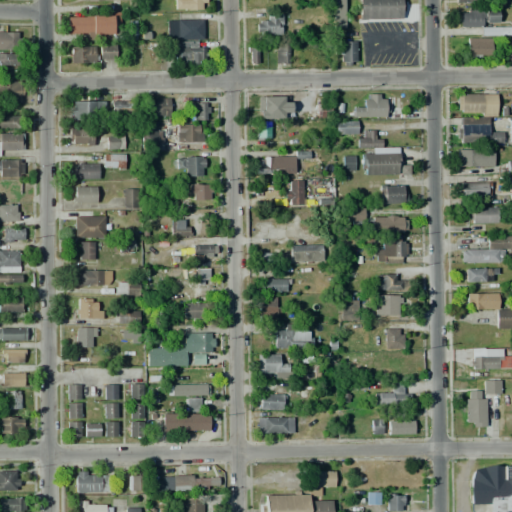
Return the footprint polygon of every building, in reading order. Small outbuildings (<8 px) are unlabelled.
[(205,0),(205,10),(174,9),(174,0),(205,0)] [(343,0),(343,12),(344,29),(332,29),(332,0),(343,0)] [(402,0),(403,19),(356,20),(356,0),(402,0)] [(458,10),(497,9),(498,27),(458,27),(458,10)] [(264,14),(281,14),(281,36),(255,36),(255,25),(264,25),(264,14)] [(115,15),(115,34),(63,35),(62,16),(115,15)] [(202,17),(202,40),(175,40),(175,18),(202,17)] [(480,28),(480,36),(509,35),(509,27),(480,28)] [(0,31),(19,31),(19,49),(0,49),(0,31)] [(490,38),(490,58),(466,58),(467,38),(490,38)] [(204,41),(204,64),(174,64),(174,42),(204,41)] [(332,55),(332,41),(355,41),(356,64),(342,64),(342,55),(332,55)] [(117,45),(117,59),(97,60),(97,45),(117,45)] [(288,64),(274,64),(274,45),(288,45),(288,64)] [(93,46),(93,63),(70,63),(70,47),(93,46)] [(257,47),(248,47),(248,64),(257,64),(257,47)] [(0,52),(16,52),(16,64),(0,64),(0,52)] [(0,80),(21,81),(21,102),(0,102),(0,80)] [(361,94),(386,93),(387,117),(352,117),(352,106),(361,105),(361,94)] [(495,93),(496,116),(456,117),(456,94),(495,93)] [(288,96),(288,118),(259,119),(258,97),(288,96)] [(168,98),(169,116),(144,116),(144,99),(168,98)] [(103,100),(104,120),(70,121),(69,101),(103,100)] [(135,101),(136,119),(109,119),(109,101),(135,101)] [(207,102),(208,120),(187,120),(187,102),(207,102)] [(331,103),(331,116),(315,116),(315,103),(331,103)] [(0,115),(21,115),(21,128),(0,128),(0,115)] [(453,119),(486,118),(486,132),(502,132),(502,144),(453,145),(453,119)] [(355,120),(356,134),(334,134),(333,121),(355,120)] [(255,121),(269,121),(269,139),(255,139),(255,121)] [(174,142),(174,124),(200,124),(201,142),(174,142)] [(91,129),(92,145),(67,146),(67,129),(91,129)] [(140,130),(158,131),(158,149),(139,149),(140,130)] [(371,139),(379,139),(380,148),(355,148),(355,139),(363,139),(363,130),(371,130),(371,139)] [(0,133),(22,133),(23,154),(0,154),(0,133)] [(105,136),(110,137),(123,136),(123,150),(105,150),(105,136)] [(491,150),(491,174),(465,175),(465,166),(456,166),(456,150),(491,150)] [(407,163),(408,174),(360,175),(360,153),(398,153),(398,163),(407,163)] [(123,154),(123,169),(102,169),(102,154),(107,154),(123,154)] [(342,155),(354,155),(354,171),(342,170),(342,155)] [(203,156),(203,175),(184,176),(184,166),(175,166),(174,156),(203,156)] [(254,157),(282,157),(282,165),(291,165),(291,173),(254,173),(254,157)] [(0,159),(21,159),(22,177),(0,177),(0,159)] [(97,163),(97,179),(69,179),(69,163),(97,163)] [(302,206),(284,206),(284,180),(302,180),(302,206)] [(490,181),(490,196),(477,195),(460,196),(460,182),(490,181)] [(209,183),(210,199),(187,200),(187,184),(209,183)] [(405,184),(406,203),(379,204),(378,185),(405,184)] [(95,186),(96,203),(71,203),(71,186),(95,186)] [(121,189),(135,188),(136,209),(121,209),(121,189)] [(0,204),(17,204),(17,221),(0,221),(0,204)] [(497,206),(497,223),(467,224),(467,207),(497,206)] [(363,207),(363,223),(346,224),(346,208),(363,207)] [(103,215),(103,238),(73,238),(73,216),(103,215)] [(405,215),(406,231),(367,232),(366,216),(405,215)] [(170,219),(189,219),(189,237),(170,237),(170,219)] [(22,227),(23,242),(2,242),(2,228),(22,227)] [(511,234),(511,253),(499,253),(499,263),(458,263),(458,249),(487,249),(487,235),(511,234)] [(132,240),(132,253),(117,254),(116,241),(132,240)] [(405,240),(405,263),(372,264),(372,241),(405,240)] [(92,260),(77,260),(76,242),(92,241),(92,260)] [(212,244),(212,254),(191,254),(191,244),(212,244)] [(321,245),(321,261),(289,262),(288,245),(321,245)] [(0,251),(17,251),(18,272),(0,272),(0,251)] [(283,253),(283,266),(255,266),(255,253),(283,253)] [(491,268),(491,282),(464,282),(464,268),(491,268)] [(110,269),(110,285),(75,285),(75,270),(110,269)] [(190,284),(190,271),(208,271),(209,284),(190,284)] [(0,274),(20,274),(20,284),(0,284),(0,274)] [(401,274),(401,290),(373,290),(373,274),(401,274)] [(285,278),(285,291),(260,291),(260,279),(285,278)] [(138,281),(138,295),(113,296),(112,283),(138,281)] [(494,292),(494,309),(465,310),(465,293),(494,292)] [(398,294),(398,315),(371,315),(371,295),(398,294)] [(0,297),(21,297),(21,312),(0,312),(0,297)] [(72,298),(95,298),(95,310),(101,310),(101,319),(72,320),(72,298)] [(340,298),(357,298),(356,320),(340,320),(340,298)] [(279,300),(278,323),(257,323),(257,301),(279,300)] [(203,302),(203,321),(182,322),(181,303),(203,302)] [(511,309),(511,327),(494,327),(494,309),(511,309)] [(137,324),(137,312),(127,311),(127,324),(137,324)] [(277,324),(303,324),(303,332),(311,332),(312,348),(269,349),(268,333),(277,333),(277,324)] [(0,327),(24,327),(24,340),(0,340),(0,327)] [(75,327),(94,327),(94,347),(74,347),(75,327)] [(138,343),(120,343),(120,330),(138,329),(138,343)] [(402,349),(383,349),(383,329),(402,329),(402,349)] [(183,349),(183,332),(212,332),(213,349),(193,349),(193,358),(183,358),(184,366),(144,367),(144,350),(183,349)] [(22,363),(21,349),(2,350),(2,363),(22,363)] [(287,362),(287,379),(266,379),(266,371),(256,371),(256,355),(276,354),(277,362),(287,362)] [(468,356),(497,355),(497,365),(507,364),(507,374),(478,374),(478,365),(468,365),(468,356)] [(0,373),(22,373),(22,386),(0,386),(0,373)] [(482,381),(482,394),(498,394),(498,380),(482,381)] [(127,383),(141,383),(141,399),(127,399),(127,383)] [(79,400),(64,400),(64,384),(79,384),(79,400)] [(115,384),(116,400),(103,400),(102,384),(115,384)] [(207,384),(207,396),(166,396),(166,384),(207,384)] [(19,390),(19,409),(3,409),(3,391),(19,390)] [(484,427),(464,427),(464,390),(483,390),(484,427)] [(410,392),(410,408),(371,408),(371,392),(410,392)] [(282,393),(283,410),(254,410),(254,394),(282,393)] [(185,398),(199,397),(199,411),(185,412),(185,398)] [(79,402),(79,419),(65,419),(65,403),(79,402)] [(142,419),(128,419),(128,403),(142,402),(142,419)] [(115,403),(115,418),(102,419),(102,403),(115,403)] [(207,414),(208,431),(162,432),(161,415),(207,414)] [(0,416),(21,416),(21,434),(0,434),(0,416)] [(292,417),(292,433),(255,433),(255,418),(292,417)] [(370,435),(380,435),(380,419),(369,419),(370,435)] [(386,434),(386,421),(412,420),(412,434),(386,434)] [(79,437),(65,437),(65,421),(79,421),(79,437)] [(115,436),(102,437),(101,421),(115,421),(115,436)] [(143,437),(127,437),(127,421),(143,421),(143,437)] [(98,423),(98,437),(82,437),(82,423),(98,423)] [(470,469),(489,465),(511,464),(511,511),(488,511),(488,504),(468,504),(468,493),(470,469)] [(0,470),(17,470),(17,490),(0,490),(0,470)] [(107,471),(108,492),(74,492),(73,471),(107,471)] [(333,471),(307,471),(307,484),(300,484),(300,495),(319,495),(319,487),(333,487),(333,471)] [(141,490),(126,491),(125,475),(140,474),(141,490)] [(207,475),(207,491),(171,491),(171,475),(207,475)] [(307,493),(307,501),(330,500),(330,511),(263,511),(263,494),(307,493)] [(385,511),(384,493),(402,493),(402,511),(385,511)] [(0,497),(24,497),(24,511),(0,511),(0,497)] [(201,498),(201,511),(176,511),(176,498),(201,498)] [(103,501),(103,511),(75,511),(75,502),(103,501)]
